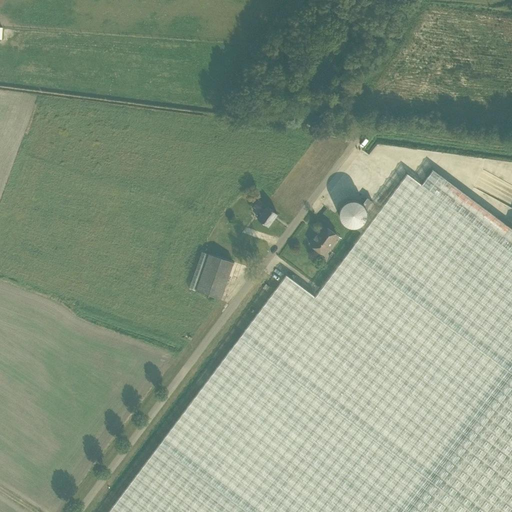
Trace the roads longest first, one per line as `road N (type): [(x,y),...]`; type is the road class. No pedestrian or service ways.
road 1 (unclassified): [(79,511),(357,140)]
road 2 (track): [(357,140),(380,130),(511,147)]
